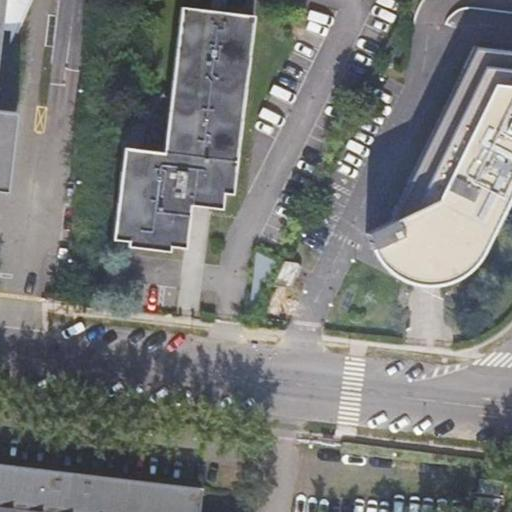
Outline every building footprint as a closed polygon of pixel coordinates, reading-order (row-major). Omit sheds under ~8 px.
[(0,0),(0,24),(11,26),(19,15),(25,5),(27,0),(0,0)] [(251,17),(175,8),(165,95),(159,95),(158,95),(155,99),(152,103),(150,105),(146,111),(144,115),(142,120),(140,126),(137,134),(135,148),(118,146),(106,241),(177,250),(185,187),(229,193),(251,17)] [(399,217),(365,233),(374,250),(382,246),(391,258),(404,268),(415,273),(429,275),(445,272),(460,264),(474,246),(485,251),(511,195),(511,51),(475,46),(399,200),(395,209),(399,217)] [(180,285),(182,258),(165,257),(163,283),(180,285)] [(277,286),(291,288),(301,268),(297,264),(284,261),(273,283),(277,286)] [(206,507),(205,511),(191,511),(196,483),(0,461),(0,511),(236,511),(237,511),(206,507)] [(480,474),(477,504),(503,506),(505,477),(480,474)]
